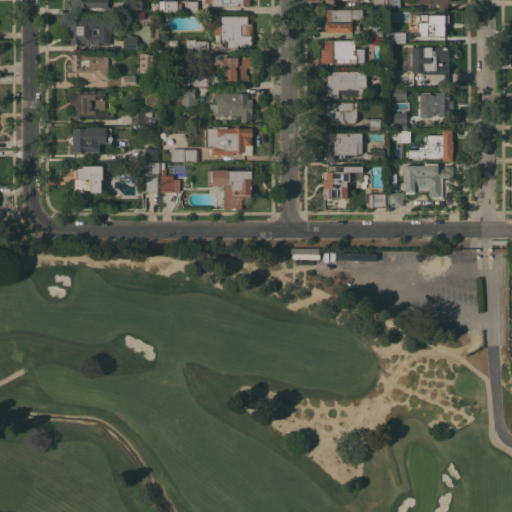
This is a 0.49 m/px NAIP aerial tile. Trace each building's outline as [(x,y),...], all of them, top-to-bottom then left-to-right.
[(106,8),(105,0),(67,0),(68,8),(106,8)] [(148,0),(148,9),(136,9),(136,12),(123,12),(123,0),(148,0)] [(177,0),(177,2),(180,2),(181,9),(177,9),(177,12),(164,12),(163,0),(177,0)] [(197,0),(197,12),(186,12),(186,0),(197,0)] [(400,0),(400,9),(388,9),(388,0),(400,0)] [(418,0),(450,0),(451,3),(448,3),(448,9),(439,9),(438,2),(434,2),(434,3),(425,3),(418,3),(418,0)] [(325,32),(325,9),(351,8),(352,31),(325,32)] [(448,14),(448,28),(444,28),(444,36),(419,36),(419,32),(417,32),(417,14),(448,14)] [(110,34),(110,44),(93,44),(93,43),(81,43),(81,44),(70,44),(70,31),(66,31),(66,16),(115,16),(115,28),(99,28),(99,34),(110,34)] [(252,35),(251,35),(251,44),(237,45),(237,47),(231,47),(231,49),(227,49),(227,48),(225,48),(224,47),(222,46),(221,45),(221,44),(221,42),(219,42),(219,41),(215,41),(215,34),(213,34),(214,24),(215,17),(220,17),(220,16),(247,16),(247,23),(252,23),(252,35)] [(382,25),(382,36),(370,36),(370,25),(382,25)] [(405,31),(405,43),(387,43),(387,31),(405,31)] [(137,48),(123,47),(123,35),(137,36),(137,48)] [(321,49),(324,49),(324,40),(354,39),(354,48),(364,48),(364,62),(321,62),(321,49)] [(206,52),(190,52),(190,40),(206,40),(206,52)] [(423,72),(411,72),(411,64),(409,64),(408,52),(412,52),(411,47),(448,46),(449,58),(447,58),(447,63),(449,63),(449,73),(448,73),(448,83),(444,83),(444,74),(423,74),(423,72)] [(139,53),(154,53),(154,72),(139,72),(139,53)] [(228,53),(228,57),(251,56),(252,66),(245,66),(245,75),(248,75),(248,79),(224,80),(224,66),(220,66),(220,63),(209,63),(209,54),(228,53)] [(108,79),(102,79),(102,80),(78,80),(78,76),(67,76),(67,64),(71,64),(71,54),(89,54),(89,58),(108,58),(108,61),(108,79)] [(366,70),(366,86),(368,86),(368,90),(366,90),(366,94),(321,94),(321,84),(326,83),(326,81),(325,81),(325,77),(326,77),(326,75),(328,75),(328,73),(329,73),(329,72),(331,72),(331,71),(366,70)] [(135,74),(135,87),(120,87),(120,75),(135,74)] [(175,86),(175,75),(207,75),(207,86),(175,86)] [(185,105),(178,105),(177,97),(182,97),(183,96),(183,87),(194,87),(195,98),(197,98),(197,103),(195,103),(195,105),(192,105),(192,107),(185,107),(185,105)] [(406,98),(404,98),(404,100),(401,100),(401,98),(387,99),(387,87),(406,87),(406,98)] [(116,119),(75,119),(75,113),(74,113),(74,105),(70,105),(70,100),(67,100),(67,90),(77,89),(83,89),(108,89),(108,92),(109,92),(109,95),(109,96),(108,96),(108,99),(104,99),(105,109),(108,109),(108,111),(116,111),(116,119)] [(376,91),(376,90),(379,90),(379,91),(385,91),(385,99),(374,99),(374,91),(376,91)] [(247,92),(247,98),(252,98),(252,114),(251,114),(251,121),(241,121),(241,115),(217,115),(217,114),(209,114),(209,102),(217,102),(214,102),(214,93),(247,92)] [(419,92),(449,92),(449,100),(453,100),(453,107),(449,107),(449,116),(439,116),(439,113),(432,113),(432,116),(419,116),(419,92)] [(356,120),(353,123),(325,123),(325,115),(321,115),(321,102),(356,101),(356,120)] [(144,111),(144,108),(152,108),(152,116),(155,116),(155,124),(131,124),(131,111),(144,111)] [(406,129),(388,130),(387,111),(393,111),(393,113),(406,113),(406,129)] [(380,118),(380,128),(369,129),(368,119),(380,118)] [(220,154),(220,156),(217,156),(217,154),(211,154),(211,146),(209,146),(209,148),(205,148),(205,147),(205,145),(204,145),(204,138),(205,138),(205,135),(203,135),(203,128),(234,128),(236,126),(239,126),(241,127),(252,127),(252,137),(251,137),(251,144),(252,144),(252,154),(243,154),(243,152),(236,152),(234,152),(234,154),(220,154)] [(106,128),(110,128),(110,142),(99,143),(99,151),(72,152),(72,142),(70,142),(70,141),(69,140),(69,139),(69,138),(70,137),(71,136),(72,135),(72,127),(106,127),(106,128)] [(410,142),(399,142),(399,141),(393,141),(393,130),(410,130),(410,142)] [(442,134),(442,130),(452,130),(452,141),(453,141),(452,151),(452,160),(442,160),(442,158),(426,158),(426,134),(442,134)] [(362,132),(362,143),(357,143),(357,154),(334,154),(334,161),(325,161),(325,144),(322,144),(322,131),(331,131),(331,132),(362,132)] [(157,159),(143,160),(143,148),(157,148),(157,159)] [(171,148),(183,148),(183,149),(196,149),(198,149),(198,159),(195,159),(195,161),(171,161),(171,148)] [(384,148),(384,160),(372,161),(372,149),(384,148)] [(157,174),(157,191),(145,191),(144,174),(143,174),(143,162),(159,162),(159,174),(157,174)] [(452,177),(442,177),(442,198),(429,198),(429,196),(428,196),(428,190),(414,190),(414,191),(414,193),(405,193),(405,191),(404,191),(404,173),(403,173),(403,164),(424,164),(424,163),(437,163),(437,164),(438,164),(438,168),(444,168),(444,166),(445,166),(445,165),(453,165),(452,177)] [(104,172),(106,174),(106,176),(104,178),(101,179),(101,186),(102,186),(102,189),(101,189),(101,192),(90,192),(90,190),(82,190),(82,191),(80,191),(80,190),(73,190),(73,168),(77,168),(77,165),(104,165),(104,172)] [(362,165),(362,172),(361,172),(361,181),(347,181),(347,198),(323,198),(323,180),(327,180),(327,178),(326,177),(325,177),(325,176),(325,175),(326,175),(327,175),(327,165),(362,165)] [(160,169),(165,169),(165,175),(172,175),(172,179),(179,179),(180,191),(160,192),(160,174),(160,169)] [(243,197),(243,199),(241,198),(241,208),(223,208),(224,184),(220,184),(220,183),(212,183),(212,171),(220,171),(220,170),(251,170),(251,197),(243,197)] [(402,192),(402,206),(389,206),(388,192),(402,192)] [(385,207),(368,207),(368,194),(385,193),(385,207)]
